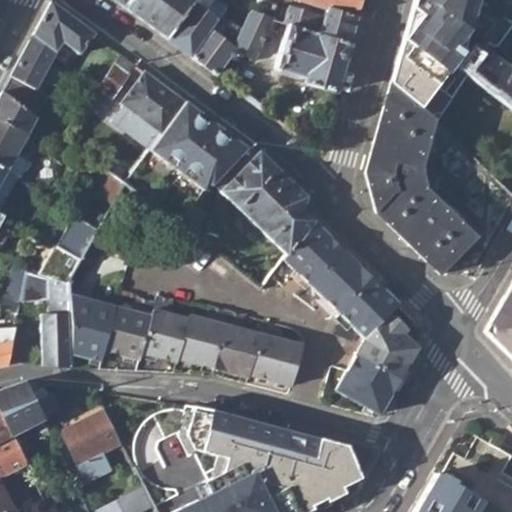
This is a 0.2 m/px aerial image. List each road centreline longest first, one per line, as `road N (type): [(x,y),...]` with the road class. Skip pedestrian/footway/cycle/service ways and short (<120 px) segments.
road 1 (residential): [(324,190),(259,130),(81,0)]
road 2 (residential): [(302,413),(192,388),(0,377)]
road 3 (residential): [(387,0),(341,165),(324,190)]
road 4 (residential): [(459,335),(324,190)]
